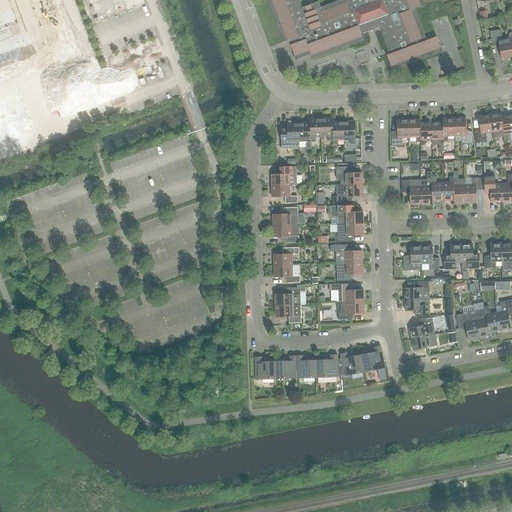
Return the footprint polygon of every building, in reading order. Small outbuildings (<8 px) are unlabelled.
[(146,0),(130,0),(128,1),(132,10),(149,4),(146,0)] [(379,27),(381,32),(389,54),(386,55),(392,69),(442,51),(436,37),(430,39),(429,35),(424,37),(414,9),(424,5),(421,0),(343,0),(321,8),(318,2),(301,8),(298,0),(268,0),(284,42),(283,42),(283,43),(290,40),(292,44),(290,45),(295,59),(310,54),(312,59),(363,40),(361,34),(379,27)] [(149,4),(132,10),(135,20),(152,14),(149,4)] [(486,11),(479,12),(481,19),(488,18),(486,11)] [(152,14),(135,20),(139,29),(156,23),(152,14)] [(156,23),(139,29),(142,39),(159,33),(156,23)] [(496,31),(490,32),(493,47),(498,45),(501,59),(511,56),(511,54),(509,38),(502,40),(500,30),(496,31)] [(159,33),(142,39),(146,49),(163,43),(159,33)] [(175,63),(165,67),(171,84),(181,80),(175,63)] [(165,67),(156,71),(162,87),(171,84),(165,67)] [(156,71),(146,74),(152,91),(162,87),(156,71)] [(146,74),(137,78),(143,94),(152,91),(146,74)] [(137,78),(127,81),(133,98),(143,94),(137,78)] [(127,81),(118,85),(124,101),(133,98),(127,81)] [(118,85),(108,88),(114,105),(124,101),(118,85)] [(108,88),(99,92),(105,108),(114,105),(108,88)] [(99,92),(89,96),(96,112),(105,108),(99,92)] [(89,96),(80,99),(86,116),(96,112),(89,96)] [(80,99),(70,103),(76,119),(86,116),(80,99)] [(0,147),(4,146),(3,143),(9,141),(10,144),(35,135),(34,132),(40,130),(29,100),(6,109),(8,115),(0,118),(0,147)] [(501,113),(490,115),(492,132),(493,138),(504,136),(501,113)] [(501,113),(504,136),(505,139),(509,138),(508,133),(511,132),(511,114),(502,116),(501,113)] [(478,116),(480,131),(474,132),(476,144),(487,142),(485,133),(492,132),(490,115),(478,116)] [(332,118),(321,119),(321,137),(327,137),(327,141),(332,141),(333,141),(332,122),(332,118)] [(466,118),(454,119),(454,136),(455,142),(461,142),(462,144),(472,144),(472,132),(466,133),(466,118)] [(309,119),(309,123),(310,123),(310,141),(315,141),(315,137),(321,137),(321,119),(309,119)] [(431,122),(432,140),(432,145),(439,145),(439,151),(443,151),(443,142),(442,119),(442,122),(431,122)] [(454,119),(442,119),(443,142),(448,141),(447,136),(454,136),(454,119)] [(397,120),(397,132),(391,132),(391,146),(402,146),(402,138),(409,138),(408,120),(397,120)] [(420,120),(408,120),(409,138),(416,137),(416,142),(420,142),(420,120)] [(420,120),(420,142),(420,145),(425,145),(425,140),(432,140),(431,122),(420,123),(420,120)] [(343,122),(332,122),(333,141),(332,141),(332,145),(338,145),(337,140),(344,140),(343,122)] [(355,122),(343,122),(344,140),(350,140),(350,144),(355,144),(355,122)] [(287,124),(287,128),(280,128),(281,148),(299,148),(299,142),(298,123),(287,124)] [(309,123),(298,123),(299,142),(305,141),(305,146),(311,145),(310,141),(310,123),(309,123)] [(202,141),(191,145),(198,162),(209,158),(202,141)] [(191,145),(181,149),(188,166),(198,162),(191,145)] [(181,149),(171,153),(177,170),(188,166),(181,149)] [(171,153),(161,157),(167,174),(177,170),(171,153)] [(161,157),(150,160),(157,178),(167,174),(161,157)] [(150,160),(140,164),(147,182),(157,178),(150,160)] [(140,164),(130,168),(136,186),(147,182),(140,164)] [(297,185),(296,167),(283,167),(280,168),(280,175),(271,175),(271,186),(290,186),(297,185)] [(344,185),(362,184),(362,173),(348,173),(348,167),(349,167),(336,167),(336,179),(344,181),(344,185)] [(130,168),(119,172),(126,190),(136,186),(130,168)] [(421,205),(432,204),(432,201),(432,186),(431,186),(431,183),(431,180),(431,177),(431,172),(426,172),(427,180),(420,180),(421,187),(421,205)] [(454,204),(465,203),(465,185),(465,179),(458,179),(458,172),(453,172),(453,176),(454,176),(454,186),(454,201),(454,204)] [(511,180),(511,175),(507,175),(507,178),(508,184),(501,184),(502,202),(511,201),(511,183),(511,184),(511,181),(511,180)] [(449,183),(443,183),(443,201),(454,201),(454,186),(454,176),(453,176),(449,176),(449,183)] [(484,190),(490,190),(491,203),(502,202),(501,184),(495,184),(495,176),(484,176),(484,190)] [(443,201),(443,183),(436,183),(436,177),(431,177),(431,180),(431,183),(431,186),(432,186),(432,201),(443,201)] [(465,203),(476,203),(476,190),(482,190),(482,178),(471,178),(471,185),(465,185),(465,203)] [(420,180),(401,181),(402,192),(409,192),(410,205),(421,205),(421,187),(420,180)] [(349,202),(349,196),(362,196),(362,184),(344,185),(336,185),(336,197),(332,197),(333,203),(350,203),(350,202),(349,202)] [(84,185),(73,189),(80,207),(90,203),(84,185)] [(290,186),(271,186),(272,197),(285,197),(285,203),(297,203),(297,196),(290,196),(290,186)] [(73,189),(63,193),(69,211),(80,207),(73,189)] [(63,193),(53,197),(59,215),(69,211),(63,193)] [(53,197),(42,201),(49,219),(59,215),(53,197)] [(42,201),(32,205),(39,222),(49,219),(42,201)] [(32,205),(22,209),(28,226),(39,222),(32,205)] [(354,206),(350,206),(330,206),(330,216),(337,218),(337,224),(363,223),(363,212),(354,212),(354,206)] [(300,211),(298,212),(297,208),(285,208),(285,214),(272,215),(272,226),(298,225),(298,224),(305,224),(304,214),(300,214),(300,211)] [(22,209),(11,213),(18,230),(28,226),(22,209)] [(185,217),(167,223),(171,234),(189,227),(185,217)] [(363,223),(337,224),(338,242),(352,242),(352,241),(350,241),(350,235),(364,235),(363,223)] [(272,226),(273,237),(286,237),(286,243),(299,243),(298,225),(272,226)] [(189,227),(171,234),(175,244),(192,238),(189,227)] [(192,238),(175,244),(179,255),(196,248),(192,238)] [(502,270),(508,269),(508,270),(511,269),(511,243),(501,244),(502,262),(502,270)] [(479,254),(473,254),(472,244),(461,245),(462,263),(462,269),(480,269),(479,254)] [(490,244),(490,257),(484,257),(484,268),(495,268),(495,262),(502,262),(501,244),(490,244)] [(362,251),(350,251),(350,245),(330,246),(330,252),(336,252),(336,257),(344,259),(344,263),(362,262),(362,251)] [(450,245),(450,255),(444,255),(445,270),(455,269),(455,263),(462,263),(461,245),(450,245)] [(410,258),(403,258),(404,271),(415,270),(422,270),(422,264),(421,246),(410,246),(410,258)] [(432,246),(421,246),(422,264),(428,264),(429,270),(433,270),(439,270),(439,258),(433,258),(432,246)] [(196,248),(179,255),(183,265),(200,258),(196,248)] [(273,255),(274,266),(292,265),(292,255),(299,254),(299,248),(286,248),(286,254),(273,255)] [(80,254),(63,261),(67,271),(84,265),(80,254)] [(200,258),(183,265),(187,275),(204,269),(200,258)] [(336,263),(337,269),(337,281),(351,281),(351,280),(350,280),(349,275),(363,274),(362,262),(344,263),(336,263)] [(84,265),(67,271),(71,282),(88,275),(84,265)] [(274,266),(274,277),(287,277),(288,283),(300,283),(300,276),(293,276),(292,265),(274,266)] [(204,269),(187,275),(191,285),(208,279),(204,269)] [(88,275),(71,282),(75,292),(92,285),(88,275)] [(208,279),(191,285),(195,296),(212,289),(208,279)] [(404,288),(405,299),(429,299),(429,281),(417,281),(417,288),(404,288)] [(351,284),(329,284),(329,291),(331,291),(331,302),(337,302),(345,302),(363,301),(363,290),(354,290),(350,290),(350,284),(351,284)] [(92,285),(75,292),(79,302),(96,296),(92,285)] [(288,294),(275,295),(275,306),(301,305),(300,294),(305,294),(305,286),(297,286),(297,288),(288,288),(288,294)] [(96,296),(79,302),(83,312),(100,306),(96,296)] [(429,299),(405,299),(405,311),(418,310),(418,316),(430,316),(429,299)] [(497,313),(500,331),(511,328),(509,318),(511,317),(511,299),(500,302),(501,306),(496,307),(497,313)] [(345,302),(337,302),(338,308),(338,320),(352,320),(352,319),(351,319),(350,313),(364,313),(363,301),(345,302)] [(301,305),(275,306),(275,317),(289,317),(289,323),(301,323),(301,305)] [(100,306),(83,312),(86,323),(104,316),(100,306)] [(484,307),(485,309),(485,310),(486,315),(485,315),(486,318),(489,333),(490,333),(500,331),(497,313),(490,314),(489,306),(484,307)] [(473,312),(456,315),(458,329),(466,328),(468,340),(479,338),(474,310),(473,311),(473,312)] [(474,310),(479,338),(490,336),(490,333),(489,333),(486,318),(485,315),(486,315),(485,310),(474,312),(474,310)] [(104,316),(86,323),(90,333),(108,327),(104,316)] [(429,336),(435,335),(432,317),(420,320),(422,326),(409,328),(411,339),(429,336)] [(455,332),(449,334),(450,344),(457,343),(455,332)] [(227,334),(217,338),(223,355),(233,351),(227,334)] [(411,339),(413,350),(437,346),(436,341),(430,342),(429,336),(411,339)] [(217,338),(207,341),(214,359),(223,355),(217,338)] [(207,341),(198,345),(205,362),(214,359),(207,341)] [(198,345),(188,348),(195,366),(205,362),(198,345)] [(375,352),(361,355),(365,372),(378,369),(384,368),(385,368),(381,346),(374,348),(375,352)] [(188,348),(179,352),(186,369),(195,366),(188,348)] [(179,352),(170,355),(176,373),(186,369),(179,352)] [(346,353),(340,354),(345,376),(365,372),(361,355),(347,358),(346,354),(347,354),(346,353)] [(170,355),(160,359),(167,376),(176,373),(170,355)] [(331,360),(316,360),(317,378),(338,377),(337,355),(330,355),(330,356),(331,356),(331,360)] [(276,362),(276,379),(297,378),(296,356),(289,356),(289,357),(290,357),(290,361),(276,362)] [(302,356),(296,356),(297,378),(317,378),(316,360),(302,361),(302,357),(302,356)] [(276,379),(276,362),(261,362),(261,358),(261,357),(255,358),(255,379),(276,379)] [(160,359),(151,363),(157,380),(167,376),(160,359)] [(151,363),(141,366),(147,384),(157,380),(151,363)] [(384,368),(378,369),(380,381),(387,380),(384,368)]
